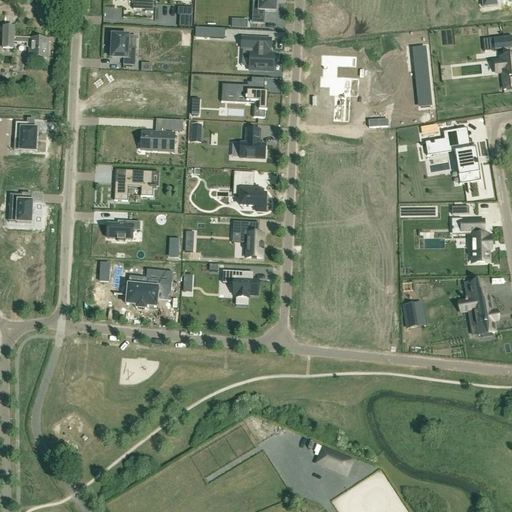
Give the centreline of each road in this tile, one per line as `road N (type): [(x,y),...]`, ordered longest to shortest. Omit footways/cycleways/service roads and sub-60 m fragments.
road 1 (residential): [(298,0),(282,348)]
road 2 (unclassified): [(61,326),(78,0)]
road 3 (residential): [(282,348),(511,370)]
road 4 (residential): [(61,326),(282,348)]
road 5 (unclassified): [(85,511),(37,429),(61,326)]
road 6 (residential): [(6,511),(2,369),(17,332)]
road 7 (residential): [(511,252),(491,129),(511,116)]
